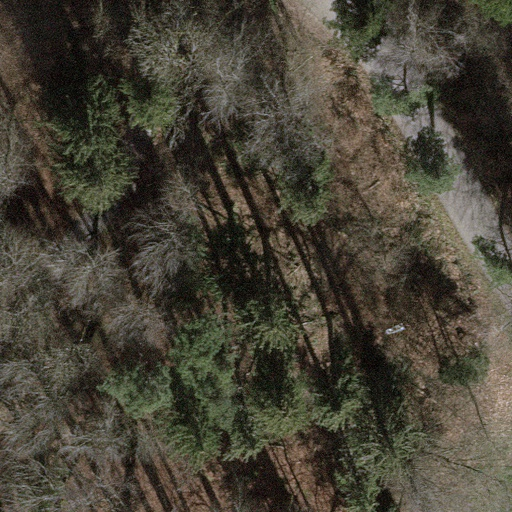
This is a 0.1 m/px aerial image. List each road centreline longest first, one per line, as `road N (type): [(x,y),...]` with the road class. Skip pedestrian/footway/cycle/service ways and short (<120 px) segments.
road 1 (track): [(178,0),(105,189),(56,272),(0,330)]
road 2 (unclassified): [(511,267),(338,0)]
